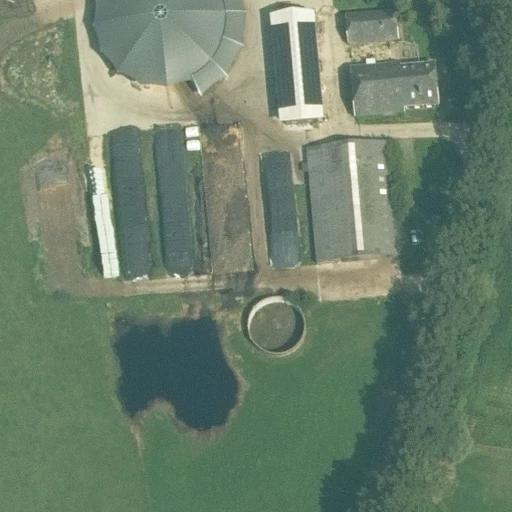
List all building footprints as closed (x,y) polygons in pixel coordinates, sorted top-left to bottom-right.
[(396,13),(345,18),(348,48),(399,44),(396,13)] [(401,69),(400,64),(351,69),(355,120),(404,115),(404,111),(438,108),(434,66),(401,69)] [(284,111),(286,127),(318,124),(317,108),(284,111)] [(316,265),(400,258),(390,142),(306,150),(316,265)] [(301,341),(303,332),(302,328),(301,323),(298,318),(295,314),(291,311),(285,308),(282,307),(276,307),(268,309),(263,311),(258,315),(255,319),(253,324),(252,329),(252,333),(252,339),(254,344),(257,349),(261,352),(268,356),(272,358),(279,358),(288,355),(293,352),(296,350),(299,346),(301,341)]
